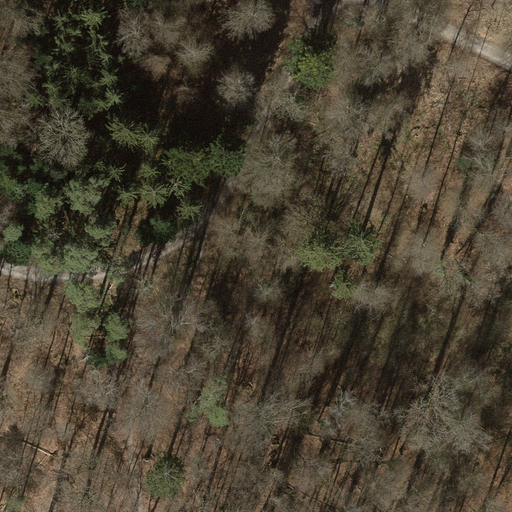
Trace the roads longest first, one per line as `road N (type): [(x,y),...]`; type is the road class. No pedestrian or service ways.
road 1 (track): [(203,224),(152,367),(139,441),(149,511)]
road 2 (track): [(203,224),(328,0)]
road 3 (track): [(0,264),(28,275),(130,263),(203,224)]
road 4 (track): [(386,0),(511,58)]
